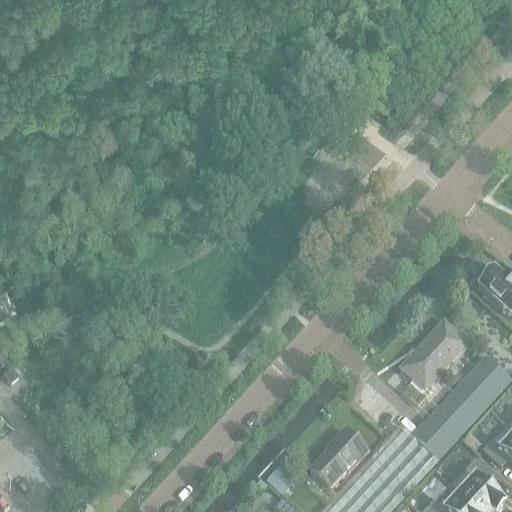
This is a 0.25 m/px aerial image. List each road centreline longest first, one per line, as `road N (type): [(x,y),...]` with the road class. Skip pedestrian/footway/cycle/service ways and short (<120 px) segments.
road 1 (unknown): [(511,22),(113,470),(103,511)]
road 2 (unclassified): [(155,511),(445,196)]
